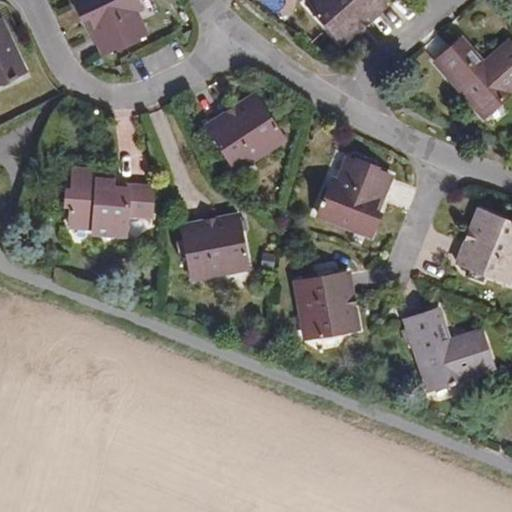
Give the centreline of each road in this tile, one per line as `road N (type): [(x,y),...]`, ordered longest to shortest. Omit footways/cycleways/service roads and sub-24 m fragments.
road 1 (residential): [(230,29),(196,69),(123,97),(72,80),(28,0)]
road 2 (residential): [(448,0),(338,99)]
road 3 (residential): [(393,283),(441,154)]
road 4 (residential): [(338,99),(230,29)]
